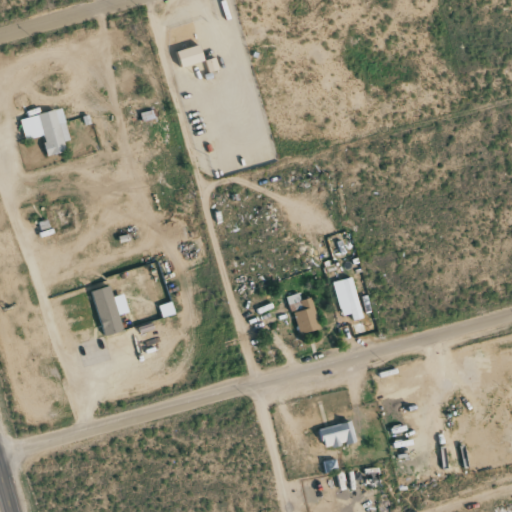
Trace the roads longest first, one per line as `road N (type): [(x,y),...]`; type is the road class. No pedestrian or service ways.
road 1 (residential): [(511,318),(0,462)]
road 2 (residential): [(0,33),(118,0)]
